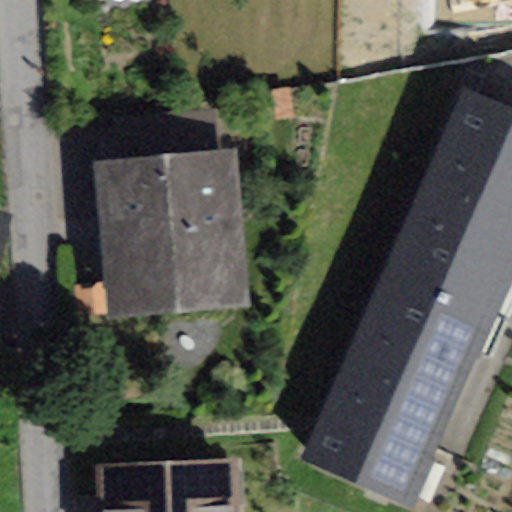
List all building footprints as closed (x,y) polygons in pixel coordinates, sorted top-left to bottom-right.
[(511,105),(467,86),(387,268),(501,318),(511,293),(511,105)] [(117,160),(95,162),(108,318),(253,306),(239,149),(221,151),(217,108),(113,117),(117,160)] [(0,275),(14,219),(0,215),(0,275)] [(501,318),(387,268),(302,460),(416,510),(501,318)] [(229,511),(228,470),(108,474),(109,511),(229,511)]
